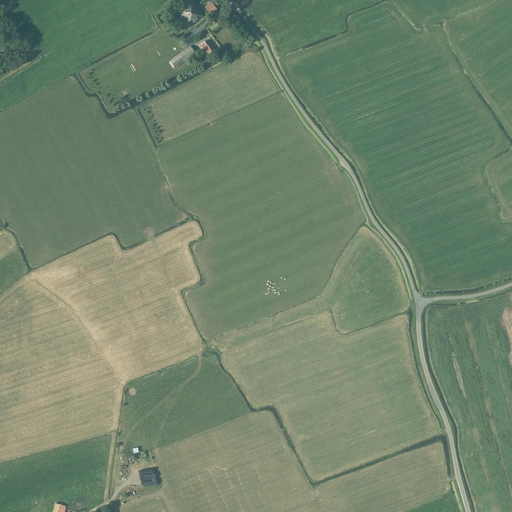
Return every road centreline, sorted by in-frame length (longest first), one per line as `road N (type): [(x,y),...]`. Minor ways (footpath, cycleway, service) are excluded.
road 1 (unclassified): [(416,301),(404,263),(348,168),(229,0)]
road 2 (unclassified): [(468,511),(425,372),(416,301)]
